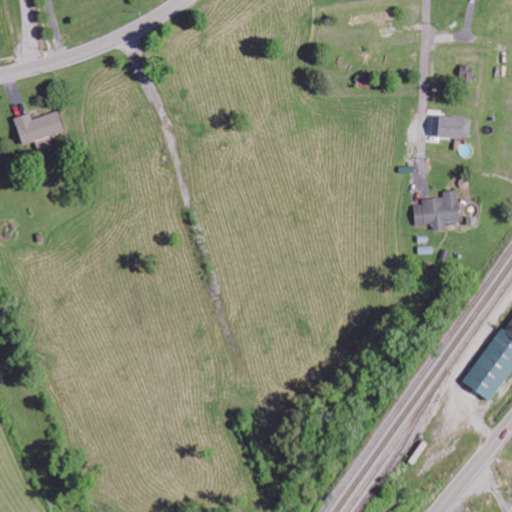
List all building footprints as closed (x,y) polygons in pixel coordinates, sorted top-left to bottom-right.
[(398,19),(396,9),(348,17),(350,28),(398,19)] [(475,65),(462,65),(462,83),(475,84),(475,65)] [(34,120),(32,114),(16,119),(25,146),(37,142),(40,150),(55,146),(52,137),(66,133),(60,112),(34,120)] [(441,138),(473,140),(473,119),(442,117),(441,138)] [(417,226),(434,225),(434,232),(447,231),(447,224),(462,223),(460,191),(445,192),(445,199),(424,200),(424,206),(416,206),(417,226)] [(511,322),(470,387),(494,403),(511,375),(511,322)]
